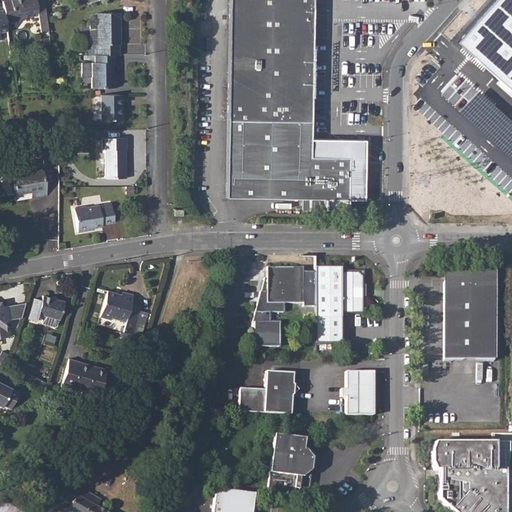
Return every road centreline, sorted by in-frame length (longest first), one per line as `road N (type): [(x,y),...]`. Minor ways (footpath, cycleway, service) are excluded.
road 1 (residential): [(396,228),(399,68),(454,0)]
road 2 (residential): [(167,243),(161,0)]
road 3 (residential): [(386,242),(167,243)]
road 4 (residential): [(394,466),(399,253)]
road 5 (residential): [(167,243),(0,270)]
